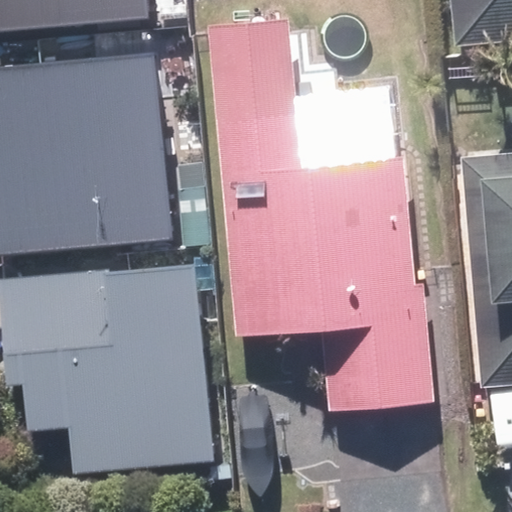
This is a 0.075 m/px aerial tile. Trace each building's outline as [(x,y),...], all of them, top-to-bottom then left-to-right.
[(511,0),(461,0),(465,53),(511,50),(511,0)] [(219,35),(245,343),(328,336),(335,416),(446,408),(437,292),(425,292),(415,172),(312,180),(299,28),(219,35)] [(0,61),(0,82),(15,252),(165,239),(149,48),(0,61)] [(481,64),(449,67),(451,87),(483,84),(481,64)] [(511,163),(472,167),(488,395),(511,393),(511,163)] [(14,276),(24,383),(41,381),(45,429),(86,425),(90,466),(214,455),(197,260),(14,276)]
